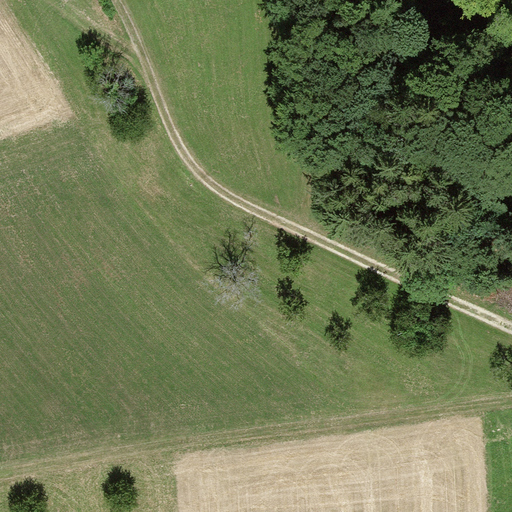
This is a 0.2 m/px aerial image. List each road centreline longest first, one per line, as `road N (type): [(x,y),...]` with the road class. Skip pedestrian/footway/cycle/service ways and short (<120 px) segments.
road 1 (track): [(111,0),(248,201),(334,250),(511,329)]
road 2 (track): [(0,477),(511,402)]
